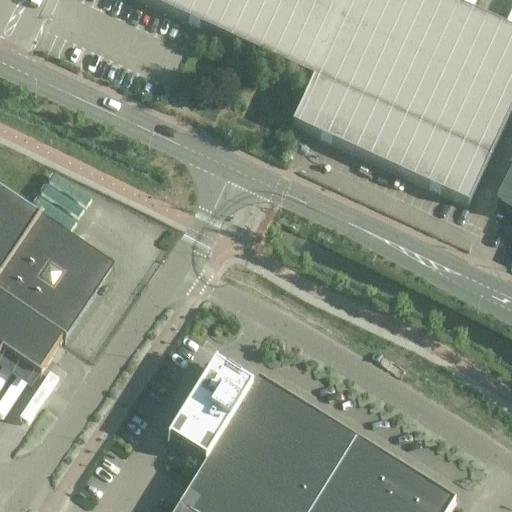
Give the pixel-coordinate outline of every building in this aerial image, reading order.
[(511,110),(511,34),(436,0),(132,0),(312,83),(291,128),(304,134),(467,209),(511,110)] [(511,175),(497,207),(511,214),(511,175)] [(0,199),(0,358),(36,382),(109,273),(0,199)] [(170,443),(206,465),(249,394),(213,372),(170,443)] [(312,511),(355,444),(256,383),(249,394),(206,465),(178,509),(182,511),(312,511)] [(448,511),(453,505),(355,444),(312,511),(448,511)]
